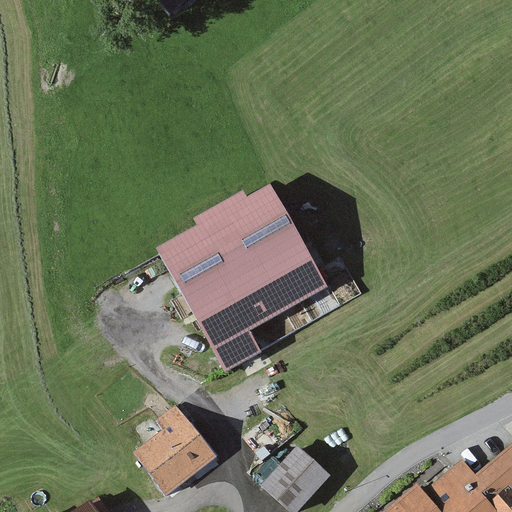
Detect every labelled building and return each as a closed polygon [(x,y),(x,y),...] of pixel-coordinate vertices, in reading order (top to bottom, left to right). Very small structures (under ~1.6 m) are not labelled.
[(179,0),(186,9),(196,0),(179,0)] [(163,220),(226,356),(269,336),(256,309),(334,273),(284,164),(163,220)] [(152,449),(87,498),(97,511),(152,511),(222,460),(181,404),(141,434),(152,449)] [(304,447),(268,487),(296,511),(308,511),(339,478),(304,447)] [(426,484),(393,511),(511,511),(511,450),(486,473),(470,460),(432,491),(426,484)]
